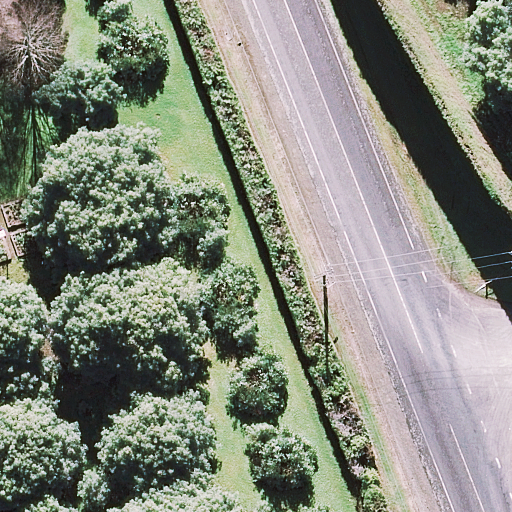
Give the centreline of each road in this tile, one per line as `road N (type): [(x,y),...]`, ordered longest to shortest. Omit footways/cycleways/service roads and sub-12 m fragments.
road 1 (unclassified): [(282,0),(433,395)]
road 2 (unclassified): [(433,395),(479,511)]
